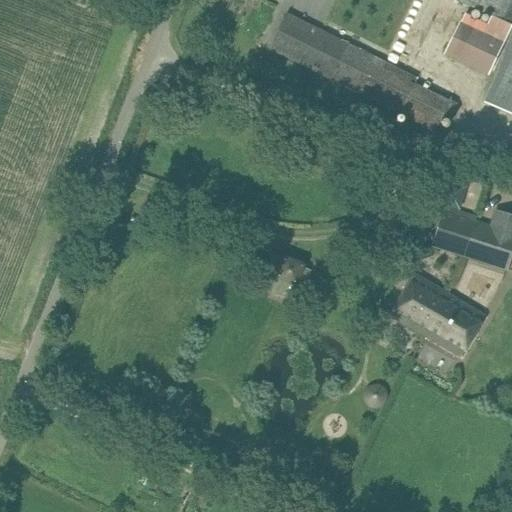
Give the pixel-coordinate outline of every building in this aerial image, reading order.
[(511,0),(456,0),(511,25),(511,42),(484,104),(511,117),(511,0)] [(417,79),(286,13),(268,48),(434,132),(452,97),(417,80),(417,79)] [(432,245),(432,246),(464,257),(465,255),(476,222),(478,217),(444,205),(442,211),(440,216),(433,242),(432,245)] [(490,227),(476,222),(465,255),(506,268),(511,250),(511,216),(495,212),(490,227)] [(273,255),(263,282),(303,297),(313,270),(273,255)] [(423,336),(449,295),(413,273),(388,316),(423,336)] [(423,336),(459,357),(466,345),(484,316),(449,295),(423,336)]
